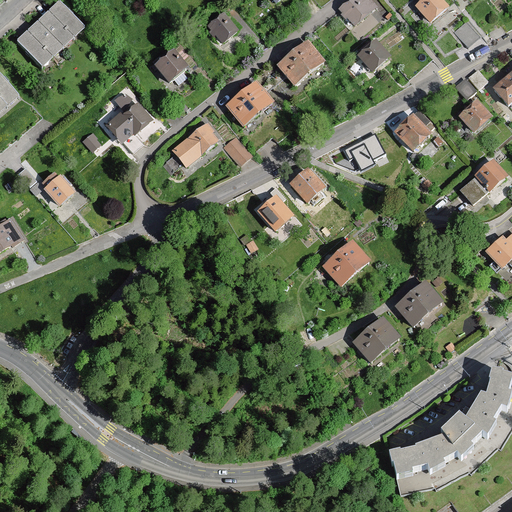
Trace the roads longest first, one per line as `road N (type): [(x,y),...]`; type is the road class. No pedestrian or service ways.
road 1 (residential): [(177,468),(255,379),(399,296),(417,274),(428,224),(487,226),(511,211)]
road 2 (residential): [(151,221),(259,174),(511,37)]
road 3 (unclassified): [(177,468),(229,477),(292,470),(377,424),(511,329)]
road 4 (residential): [(151,221),(138,181),(151,150),(339,0)]
road 5 (residential): [(57,390),(158,239),(151,221)]
road 6 (residential): [(0,289),(151,221)]
road 7 (unclassified): [(57,390),(106,434),(177,468)]
